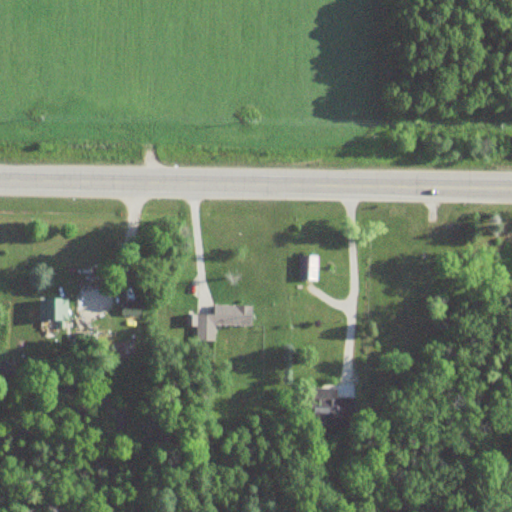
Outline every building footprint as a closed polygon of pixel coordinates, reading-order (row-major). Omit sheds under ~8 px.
[(314,255),(296,255),(296,279),(314,279),(314,255)] [(64,321),(64,298),(36,298),(36,321),(64,321)] [(212,326),(248,326),(249,306),(211,305),(211,315),(194,315),(193,342),(211,342),(212,326)] [(131,354),(131,344),(112,344),(112,354),(131,354)] [(308,418),(324,418),(323,428),(349,428),(349,398),(333,398),(333,389),(308,388),(308,418)]
